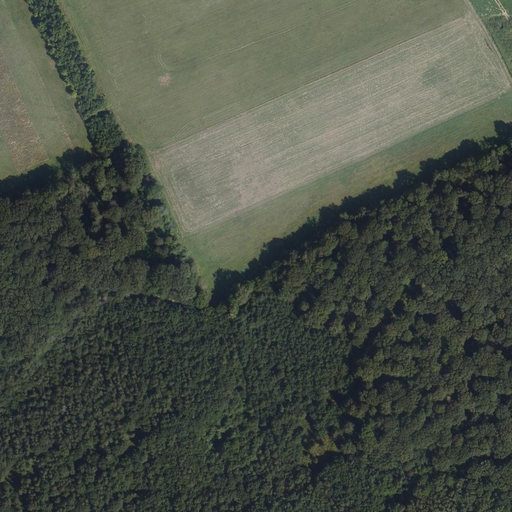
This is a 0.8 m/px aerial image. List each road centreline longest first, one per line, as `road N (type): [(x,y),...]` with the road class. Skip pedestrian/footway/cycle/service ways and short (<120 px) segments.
road 1 (track): [(511,144),(200,305),(0,269)]
road 2 (track): [(207,303),(279,511)]
road 3 (track): [(0,216),(129,164)]
road 4 (track): [(390,511),(511,456)]
